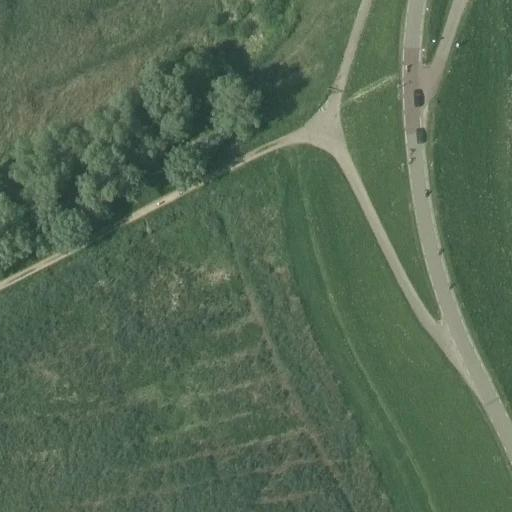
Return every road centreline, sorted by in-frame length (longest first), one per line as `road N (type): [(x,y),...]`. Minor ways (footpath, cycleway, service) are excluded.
road 1 (unclassified): [(511,451),(465,364),(425,238),(411,95)]
road 2 (track): [(0,287),(332,125)]
